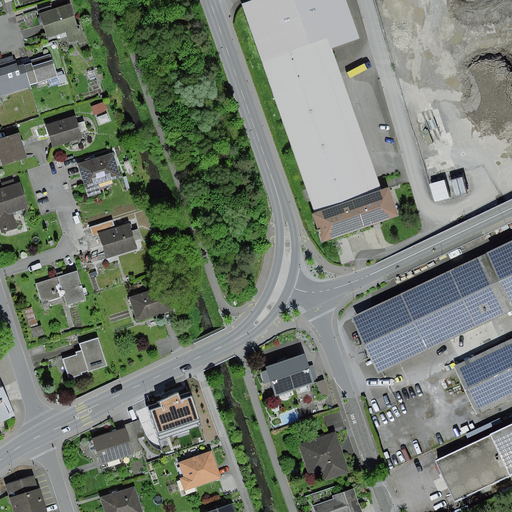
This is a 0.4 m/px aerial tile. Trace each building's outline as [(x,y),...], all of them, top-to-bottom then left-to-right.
[(255,0),(242,5),(315,213),(312,214),(322,243),(398,216),(389,189),(382,191),(332,48),(359,39),(345,0),(255,0)] [(74,5),(43,14),(51,40),(70,34),(72,42),(84,38),(74,5)] [(444,43),(447,63),(460,61),(457,41),(444,43)] [(49,54),(22,61),(29,89),(56,81),(49,54)] [(22,61),(0,67),(0,83),(4,96),(29,89),(22,61)] [(105,102),(91,107),(94,116),(105,112),(104,110),(107,109),(105,102)] [(430,115),(435,131),(448,127),(443,111),(430,115)] [(107,114),(98,117),(100,124),(109,120),(107,114)] [(56,124),(47,127),(52,142),(54,147),(81,138),(75,118),(56,124)] [(19,133),(0,139),(0,155),(3,166),(27,158),(25,151),(23,144),(19,133)] [(452,151),(421,159),(435,207),(466,199),(452,151)] [(111,153),(77,166),(86,198),(102,194),(98,185),(121,178),(111,153)] [(21,183),(0,188),(0,217),(4,231),(17,228),(13,214),(28,209),(21,183)] [(132,223),(101,232),(108,258),(140,249),(132,223)] [(511,242),(356,316),(382,371),(511,309),(511,242)] [(81,270),(38,283),(44,301),(66,295),(69,305),(89,299),(81,270)] [(167,287),(133,298),(140,321),(174,310),(167,287)] [(44,325),(34,329),(37,336),(46,333),(44,325)] [(80,352),(63,358),(69,380),(108,367),(98,337),(78,343),(80,352)] [(481,414),(511,400),(511,340),(457,367),(481,414)] [(305,353),(266,367),(277,402),(316,390),(305,353)] [(1,386),(0,386),(0,424),(16,417),(10,404),(1,386)] [(192,395),(157,406),(164,426),(199,414),(192,395)] [(511,424),(436,461),(456,501),(511,474),(511,424)] [(125,429),(93,441),(101,468),(135,457),(125,429)] [(298,444),(310,480),(322,476),(324,481),(349,473),(336,432),(298,444)] [(211,453),(180,464),(188,492),(221,480),(211,453)] [(44,511),(33,477),(7,485),(15,511),(44,511)] [(143,511),(135,488),(101,500),(104,511),(143,511)] [(334,499),(314,506),(315,511),(361,511),(360,509),(353,489),(333,496),(334,499)]
